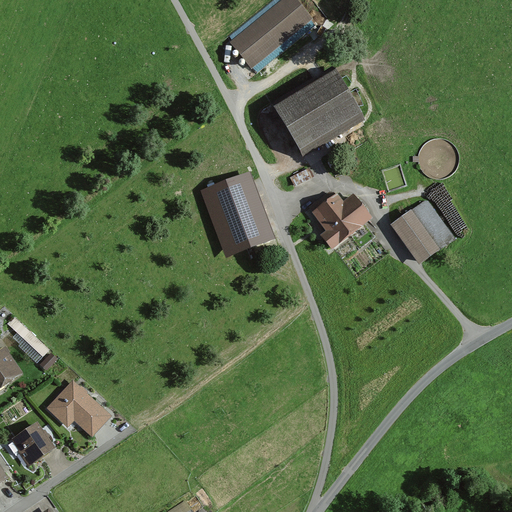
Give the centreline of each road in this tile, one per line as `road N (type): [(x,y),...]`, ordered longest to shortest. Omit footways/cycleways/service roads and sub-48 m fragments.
road 1 (residential): [(318,511),(395,414),(453,359),(511,325)]
road 2 (track): [(231,105),(304,63),(344,27),(353,0)]
road 3 (residential): [(127,432),(10,511)]
road 4 (unknown): [(397,247),(481,343)]
